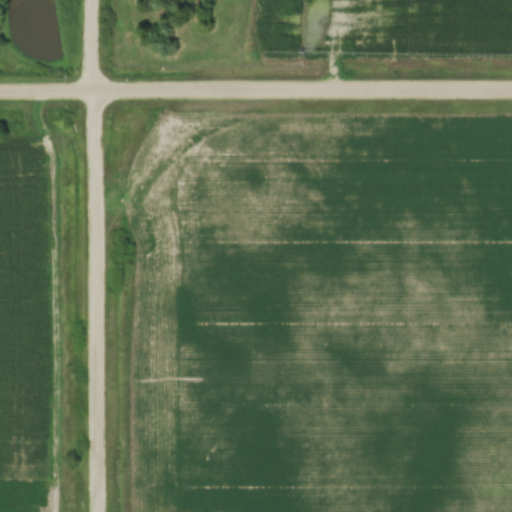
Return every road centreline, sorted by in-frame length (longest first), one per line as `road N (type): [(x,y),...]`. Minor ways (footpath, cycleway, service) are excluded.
road 1 (residential): [(96,511),(91,0)]
road 2 (residential): [(0,90),(511,89)]
